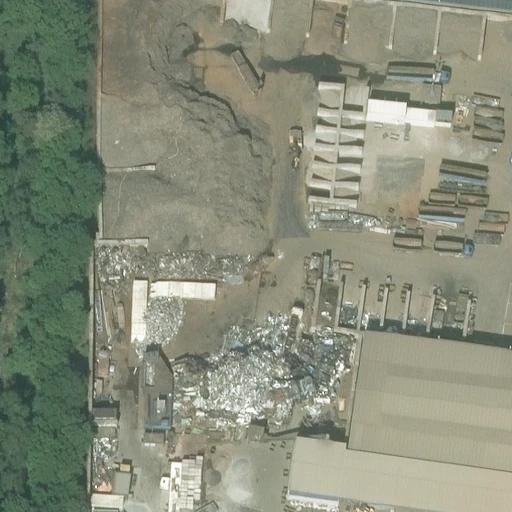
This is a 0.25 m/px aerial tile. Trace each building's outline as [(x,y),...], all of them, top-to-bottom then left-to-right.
[(511,0),(372,0),(511,19),(511,0)] [(356,123),(436,131),(440,91),(403,87),(383,84),(382,87),(360,85),(356,123)] [(511,484),(511,363),(357,342),(340,461),(511,484)] [(163,438),(143,438),(143,448),(163,448),(163,438)] [(135,511),(135,496),(105,496),(105,511),(135,511)]
